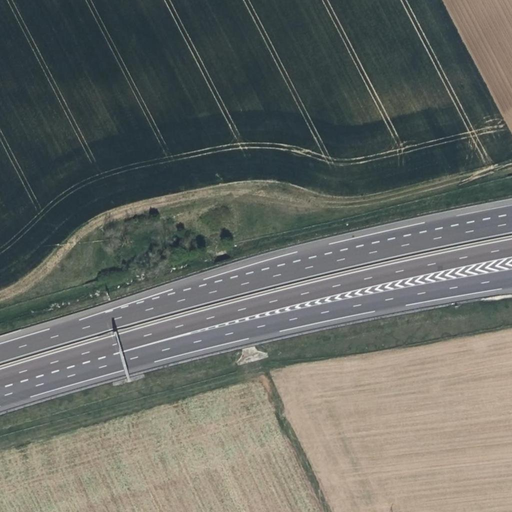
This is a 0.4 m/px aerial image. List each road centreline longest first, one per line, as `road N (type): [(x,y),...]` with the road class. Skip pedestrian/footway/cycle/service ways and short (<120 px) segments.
road 1 (track): [(0,309),(46,277),(85,229),(110,217),(210,193),(336,208),(511,166)]
road 2 (motorway): [(511,222),(206,293),(0,352)]
road 3 (track): [(324,511),(256,370),(0,449)]
road 4 (motorway): [(114,355),(156,333),(511,248)]
road 5 (motorway): [(114,355),(511,278)]
